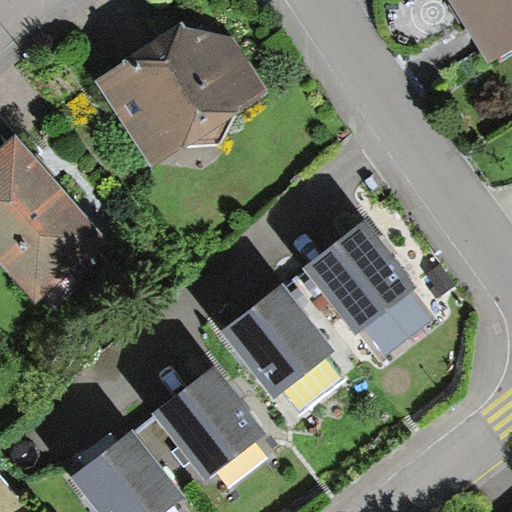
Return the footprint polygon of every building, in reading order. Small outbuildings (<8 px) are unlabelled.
[(511,0),(439,0),(477,60),(511,37),(511,0)] [(207,11),(108,81),(166,164),(266,94),(207,11)] [(120,241),(30,133),(0,157),(0,245),(47,302),(120,241)] [(350,219),(292,265),(346,332),(403,286),(350,219)] [(268,282),(209,329),(262,397),(321,350),(268,282)] [(200,365),(141,412),(196,479),(254,432),(200,365)] [(119,428),(57,477),(84,511),(151,511),(173,495),(119,428)]
